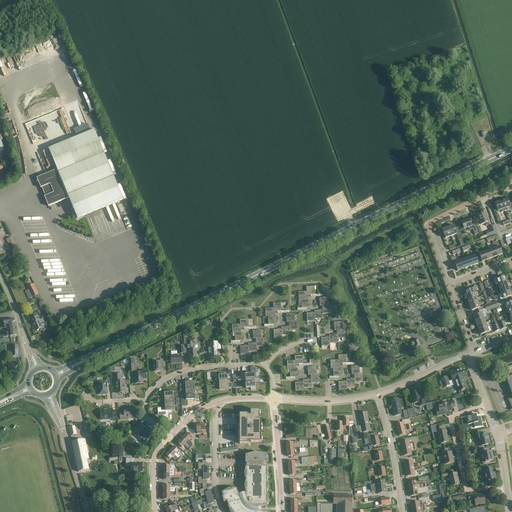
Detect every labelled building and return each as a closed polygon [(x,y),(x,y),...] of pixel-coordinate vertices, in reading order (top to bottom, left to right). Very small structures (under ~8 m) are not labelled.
[(42,84),(54,79),(53,75),(41,80),(42,84)] [(35,95),(45,91),(43,86),(33,89),(35,95)] [(47,132),(65,128),(62,118),(45,122),(47,132)] [(38,134),(47,130),(44,125),(36,129),(38,134)] [(49,207),(67,199),(69,198),(78,219),(123,200),(94,130),(49,149),(57,170),(37,178),(41,188),(43,187),(46,196),(45,197),(49,207)] [(344,191),(341,192),(348,204),(351,202),(344,191)] [(507,199),(501,201),(505,211),(508,210),(507,208),(510,207),(511,211),(511,210),(511,202),(511,203),(509,204),(507,199)] [(501,213),(505,211),(501,201),(495,204),(498,211),(501,210),(501,213)] [(478,217),(479,220),(477,221),(476,222),(477,225),(478,225),(481,225),(485,224),(486,226),(489,225),(485,214),(478,217)] [(478,234),(476,227),(474,222),(471,223),(469,220),(462,223),(464,229),(467,228),(470,230),(473,229),(475,235),(478,234)] [(448,228),(451,236),(457,234),(454,225),(448,228)] [(485,233),(487,237),(496,233),(494,226),(490,227),(491,231),(485,233)] [(451,236),(448,228),(442,230),(445,239),(451,236)] [(6,240),(7,243),(8,244),(11,243),(14,247),(13,248),(14,250),(17,248),(17,247),(12,237),(6,240)] [(494,246),(494,248),(497,256),(502,254),(499,246),(497,247),(496,245),(494,246)] [(492,258),(497,256),(494,248),(489,250),(492,258)] [(487,260),(492,258),(489,250),(484,252),(487,260)] [(487,260),(484,252),(479,254),(482,262),(487,260)] [(478,263),(476,259),(475,255),(470,257),(473,265),(478,263)] [(457,262),(455,256),(451,258),(454,267),(456,266),(457,271),(463,269),(460,261),(457,262)] [(468,267),(473,265),(470,257),(465,259),(468,267)] [(463,269),(468,267),(465,259),(460,261),(463,269)] [(124,281),(125,285),(127,285),(129,289),(142,284),(139,276),(124,281)] [(498,285),(508,281),(507,279),(505,280),(504,277),(499,279),(499,277),(493,279),(494,283),(496,283),(497,283),(498,285)] [(509,283),(508,281),(498,285),(500,290),(508,286),(507,284),(509,283)] [(27,287),(32,298),(39,295),(33,284),(27,287)] [(307,292),(307,295),(310,295),(311,297),(323,296),(322,295),(315,295),(314,287),(306,287),(306,292),(307,292)] [(477,293),(477,291),(475,287),(472,288),(473,289),(464,292),(465,294),(463,295),(464,297),(474,294),(477,293)] [(511,291),(511,290),(501,294),(499,295),(500,300),(511,296),(511,293),(511,292),(511,291)] [(307,300),(307,295),(307,292),(306,292),(298,292),(299,300),(301,300),(307,300)] [(328,306),(328,298),(319,298),(320,306),(322,306),(328,306)] [(476,298),(468,301),(469,304),(467,305),(468,307),(478,303),(476,298)] [(310,300),(307,300),(301,300),(302,308),(300,308),(300,306),(297,306),(298,310),(307,310),(307,308),(310,308),(310,300)] [(277,313),(289,313),(289,311),(282,311),(281,303),(273,303),(273,308),(274,312),(277,312),(277,313)] [(328,306),(322,306),(323,311),(323,314),(331,314),(331,306),(328,306)] [(474,319),(472,319),(473,322),(484,318),(483,318),(486,317),(484,313),(486,312),(486,311),(493,309),(492,306),(485,309),(478,311),(479,314),(473,316),(474,319)] [(274,316),(274,312),(273,308),(265,309),(266,317),(268,317),(268,316),(274,316)] [(323,314),(323,311),(314,311),(315,313),(315,319),(323,319),(323,314)] [(315,319),(315,313),(306,314),(307,322),(315,322),(315,319)] [(287,323),(289,323),(295,322),(295,314),(286,314),(287,323)] [(35,318),(31,319),(33,324),(36,331),(39,330),(40,332),(42,331),(43,332),(49,329),(46,322),(44,322),(40,324),(39,321),(40,321),(40,320),(38,316),(35,318)] [(276,316),(274,316),(268,316),(268,317),(268,325),(264,325),(264,327),(273,326),(273,325),(277,324),(276,316)] [(5,329),(7,329),(8,333),(10,332),(11,336),(18,335),(16,323),(15,324),(14,319),(4,321),(5,329)] [(256,329),(256,327),(249,328),(248,319),(240,320),(240,325),(240,328),(244,328),(244,330),(256,329)] [(290,331),(298,330),(297,322),(295,322),(289,323),(289,327),(290,331)] [(342,322),(337,322),(334,322),(334,331),(337,331),(343,330),(342,322)] [(485,322),(477,326),(478,328),(476,329),(477,331),(487,327),(485,322)] [(240,325),(232,325),(232,333),(235,333),(241,333),(240,328),(240,325)] [(282,336),(290,335),(290,331),(289,327),(281,327),(281,330),(282,336)] [(487,327),(477,331),(478,333),(479,332),(480,335),(489,332),(487,327)] [(253,339),(256,339),(262,339),(262,338),(261,330),(253,331),(253,339)] [(281,330),(278,330),(273,330),(274,338),(282,338),(282,336),(281,330)] [(343,330),(337,331),(337,332),(337,334),(337,335),(337,339),(338,339),(342,338),(342,341),(346,341),(345,338),(346,338),(345,330),(343,330)] [(235,333),(235,341),(231,341),(231,343),(240,343),(240,341),(244,341),(243,332),(241,333),(235,333)] [(337,339),(337,335),(329,335),(329,338),(329,344),(330,344),(338,343),(338,339),(337,339)] [(264,338),(262,338),(262,339),(256,339),(256,343),(256,347),(265,347),(264,338)] [(329,344),(329,338),(321,338),(322,346),(330,346),(330,344),(329,344)] [(184,345),(184,346),(185,353),(189,353),(189,358),(189,359),(197,358),(196,349),(197,348),(198,347),(197,346),(196,345),(196,339),(184,340),(184,345)] [(208,353),(207,354),(207,358),(217,358),(217,350),(221,349),(220,342),(216,343),(216,344),(208,344),(208,353)] [(248,344),(248,346),(248,352),(249,352),(257,352),(256,347),(256,343),(248,344)] [(248,346),(244,346),(240,347),(240,355),(249,354),(249,352),(248,352),(248,346)] [(171,355),(166,356),(167,359),(167,363),(171,362),(171,364),(182,363),(181,358),(181,355),(177,355),(171,355)] [(338,356),(338,360),(339,360),(339,364),(342,364),(342,366),(354,365),(354,363),(347,363),(346,355),(338,356)] [(311,366),(311,364),(303,364),(303,356),(295,356),(295,361),(295,364),(299,364),(299,366),(311,366)] [(134,372),(134,373),(134,380),(135,380),(135,384),(144,383),(143,380),(147,379),(147,370),(142,371),(143,372),(136,373),(136,364),(134,365),(134,359),(129,359),(129,365),(129,372),(134,372)] [(164,369),(163,364),(163,360),(160,360),(160,361),(153,362),(153,372),(161,371),(160,369),(164,369)] [(339,368),(339,364),(339,360),(338,360),(330,361),(331,369),(333,369),(339,368)] [(295,361),(287,361),(287,370),(290,369),(296,369),(295,364),(295,361)] [(360,375),(360,374),(360,366),(351,367),(352,375),(354,375),(360,375)] [(316,375),(316,367),(308,367),(308,376),(311,375),(316,375)] [(341,368),(339,368),(333,369),(334,377),(329,377),(329,379),(338,379),(338,377),(342,376),(341,368)] [(464,382),(463,378),(465,377),(462,368),(456,371),(450,373),(453,381),(448,382),(447,377),(441,379),(444,387),(449,385),(450,386),(456,384),(458,392),(468,388),(467,388),(464,382)] [(290,369),(290,378),(286,378),(286,380),(295,379),(295,377),(298,377),(298,369),(296,369),(290,369)] [(114,375),(114,381),(115,386),(116,385),(117,393),(116,393),(124,393),(124,385),(125,385),(125,381),(121,381),(121,374),(114,375)] [(354,383),(355,383),(363,382),(362,374),(360,374),(360,375),(354,375),(354,379),(354,383)] [(316,375),(311,375),(311,380),(311,383),(319,383),(319,375),(316,375)] [(110,384),(110,379),(110,378),(106,378),(106,381),(98,382),(99,395),(107,394),(107,385),(110,384)] [(347,388),(355,387),(355,383),(354,383),(354,379),(346,380),(346,382),(347,388)] [(303,389),(312,388),(311,383),(311,380),(303,380),(303,382),(303,389)] [(303,382),(299,383),(295,383),(295,391),(304,391),(303,389),(303,382)] [(346,382),(342,382),(338,382),(339,391),(347,390),(347,388),(346,382)] [(410,396),(411,400),(412,399),(413,404),(421,402),(421,406),(425,405),(425,404),(424,399),(420,400),(418,389),(411,391),(412,395),(410,396)] [(402,415),(398,399),(391,400),(392,404),(393,407),(392,407),(394,416),(402,415)] [(445,415),(444,413),(452,411),(451,408),(455,407),(453,401),(449,402),(450,403),(438,405),(439,410),(436,411),(437,416),(445,415)] [(414,408),(407,410),(408,417),(416,415),(414,408)] [(116,421),(116,419),(116,414),(113,414),(112,409),(109,409),(109,410),(101,410),(101,418),(108,418),(108,420),(113,419),(113,421),(116,421)] [(136,418),(135,409),(128,410),(128,409),(124,409),(124,413),(120,413),(120,420),(128,419),(128,417),(136,417),(136,418)] [(240,415),(238,415),(238,419),(240,419),(240,444),(248,444),(248,442),(251,442),(261,442),(263,442),(263,438),(261,438),(261,432),(263,432),(263,428),(261,428),(263,428),(263,424),(261,424),(261,421),(259,421),(259,416),(261,416),(261,412),(259,412),(259,411),(251,411),(251,416),(248,416),(248,415),(240,415)] [(353,427),(354,432),(355,437),(360,436),(360,433),(362,432),(370,431),(367,412),(359,414),(361,427),(359,427),(359,426),(353,427)] [(468,425),(470,424),(470,429),(474,428),(482,426),(480,417),(475,418),(474,415),(480,414),(479,414),(461,418),(466,417),(468,425)] [(343,422),(336,422),(336,427),(336,431),(343,431),(343,426),(349,426),(349,427),(349,435),(348,435),(348,436),(348,438),(354,437),(352,427),(353,427),(353,422),(349,422),(349,418),(342,418),(343,422)] [(435,425),(431,426),(432,433),(437,432),(439,438),(440,444),(443,443),(448,442),(446,430),(443,431),(442,427),(437,428),(436,428),(435,425)] [(138,426),(132,434),(139,439),(140,438),(146,443),(152,436),(146,431),(147,430),(142,427),(141,428),(138,426)] [(323,427),(325,432),(327,440),(331,439),(328,426),(323,427)] [(489,440),(488,437),(488,434),(481,435),(480,431),(473,433),(475,440),(479,439),(481,446),(480,446),(490,444),(489,444),(489,440)] [(182,439),(186,443),(190,446),(189,447),(191,450),(194,447),(192,445),(192,444),(188,440),(190,438),(192,436),(189,433),(187,435),(186,434),(182,439)] [(376,433),(368,435),(370,441),(371,447),(373,446),(375,446),(380,445),(378,436),(377,436),(376,433)] [(128,437),(127,439),(133,444),(135,440),(130,436),(128,437)] [(177,444),(181,447),(184,445),(188,449),(186,450),(188,452),(191,450),(189,447),(190,446),(186,443),(182,439),(177,444)] [(72,442),(78,472),(89,470),(86,459),(89,459),(88,458),(85,440),(72,442)] [(409,440),(405,441),(400,442),(402,449),(416,446),(416,443),(409,444),(409,440)] [(286,443),(287,450),(293,449),(293,444),(298,444),(298,441),(292,442),(286,443)] [(170,451),(174,455),(178,459),(180,461),(182,459),(176,453),(179,451),(175,446),(170,451)] [(403,456),(408,455),(411,455),(411,450),(417,449),(416,446),(402,449),(403,456)] [(447,449),(442,451),(441,451),(442,457),(444,456),(446,464),(454,463),(454,462),(453,463),(451,456),(452,456),(451,452),(448,453),(447,449)] [(493,460),(493,457),(492,452),(488,453),(487,449),(478,451),(479,456),(482,456),(483,462),(483,463),(493,460)] [(166,456),(164,459),(168,462),(170,460),(172,458),(174,455),(170,451),(166,456)] [(222,492),(222,493),(222,495),(223,497),(222,497),(224,503),(227,502),(227,503),(229,510),(230,509),(232,511),(263,511),(264,511),(262,511),(258,511),(258,510),(258,508),(258,507),(262,507),(264,507),(264,506),(267,506),(267,505),(268,502),(267,502),(267,497),(268,497),(267,493),(267,492),(268,489),(267,489),(267,484),(268,484),(267,480),(267,479),(268,476),(266,476),(266,471),(268,471),(267,467),(264,467),(264,465),(264,463),(267,463),(267,455),(256,453),(255,453),(254,451),(246,453),(246,455),(245,456),(246,463),(247,463),(247,467),(246,467),(246,468),(245,471),(246,471),(246,476),(245,476),(246,480),(245,484),(246,484),(246,489),(245,489),(246,493),(244,493),(239,495),(239,492),(238,493),(237,489),(236,489),(232,489),(232,490),(226,492),(226,491),(222,492)] [(131,472),(134,472),(134,473),(138,473),(138,472),(142,472),(142,463),(134,463),(135,459),(130,459),(126,459),(126,467),(131,467),(131,472)] [(288,462),(289,469),(295,468),(295,464),(300,463),(299,460),(294,461),(288,462)] [(203,472),(203,474),(209,473),(209,467),(206,467),(206,461),(202,461),(202,463),(198,464),(198,470),(199,470),(198,470),(201,470),(203,472)] [(404,462),(405,469),(414,468),(412,461),(404,462)] [(417,467),(414,468),(405,469),(407,477),(415,475),(414,470),(417,469),(417,471),(422,470),(422,467),(420,467),(417,467)] [(486,482),(496,480),(495,476),(493,476),(492,469),(482,471),(483,475),(484,474),(486,482)] [(209,480),(209,473),(203,474),(203,476),(201,478),(199,478),(199,477),(198,477),(198,484),(202,484),(202,486),(206,486),(206,480),(209,480)] [(457,473),(452,474),(448,475),(451,486),(459,485),(457,476),(458,476),(457,473)] [(290,481),(290,488),(296,487),(296,483),(301,483),(301,480),(296,480),(290,481)] [(372,485),(373,489),(387,487),(386,481),(377,482),(378,484),(372,485)] [(423,484),(416,485),(416,481),(407,482),(408,490),(423,487),(423,484)] [(208,492),(206,486),(202,486),(203,489),(199,490),(201,497),(201,496),(204,495),(206,497),(207,498),(212,497),(211,491),(208,492)] [(424,491),(423,487),(408,490),(410,497),(418,495),(417,492),(424,491)] [(468,496),(469,499),(473,498),(473,500),(475,500),(476,505),(485,503),(483,494),(475,496),(475,494),(468,496)] [(351,511),(352,511),(352,505),(352,502),(352,495),(333,495),(333,504),(336,504),(336,511),(351,511)] [(214,503),(212,497),(207,498),(207,500),(206,503),(203,504),(203,503),(205,510),(209,508),(209,511),(213,510),(211,504),(214,503)] [(410,503),(412,510),(420,509),(423,508),(427,508),(426,504),(423,505),(422,501),(419,501),(410,503)]
